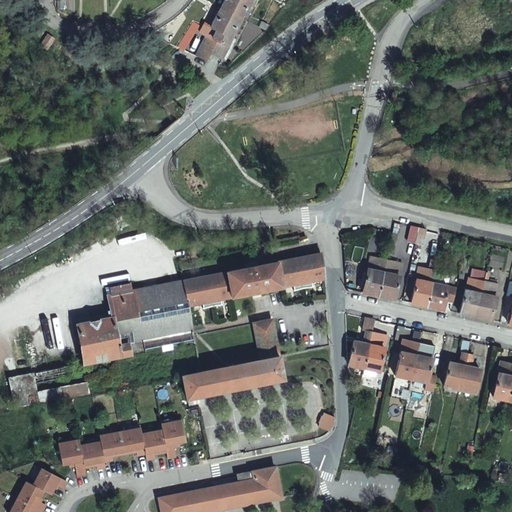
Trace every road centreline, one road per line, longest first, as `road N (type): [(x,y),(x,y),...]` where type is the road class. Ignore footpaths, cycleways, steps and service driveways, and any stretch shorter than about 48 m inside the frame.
road 1 (secondary): [(138,168),(266,58),(349,0)]
road 2 (unclassified): [(350,206),(388,46),(397,26),(431,0)]
road 3 (unclassified): [(138,168),(185,217),(327,215)]
road 4 (residential): [(334,457),(305,454),(151,483)]
road 5 (residential): [(511,337),(336,298)]
road 6 (secondary): [(0,264),(34,248),(138,168)]
road 7 (unknown): [(137,243),(93,260),(55,304),(0,331)]
road 8 (unclassified): [(350,206),(511,237)]
road 9 (unclassified): [(336,298),(342,411),(334,457)]
road 10 (residential): [(46,14),(90,34),(115,33),(138,30),(181,0)]
